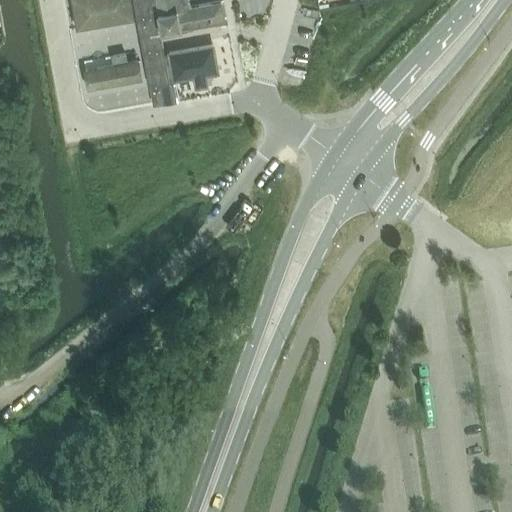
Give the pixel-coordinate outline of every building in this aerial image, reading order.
[(72,0),(77,27),(133,17),(130,0),(72,0)] [(137,0),(141,15),(153,13),(150,0),(137,0)] [(160,28),(163,46),(227,34),(223,17),(189,23),(187,12),(175,14),(177,25),(160,28)] [(156,30),(153,13),(141,15),(141,16),(144,32),(156,30)] [(108,26),(109,33),(109,35),(80,41),(83,57),(135,48),(132,31),(121,33),(120,24),(108,26)] [(159,47),(156,30),(144,32),(147,49),(159,47)] [(174,78),(193,75),(195,87),(207,85),(206,73),(217,71),(213,45),(169,52),(174,78)] [(147,49),(150,67),(162,64),(160,50),(159,47),(147,49)] [(165,80),(162,64),(150,67),(153,84),(165,82),(165,80)] [(174,78),(165,80),(166,83),(161,84),(164,102),(177,100),(174,78)] [(164,102),(161,84),(153,85),(151,86),(154,103),(154,104),(163,102),(164,102)] [(0,152),(0,228),(16,225),(1,152),(0,152)] [(20,271),(0,274),(0,308),(26,303),(20,271)]
